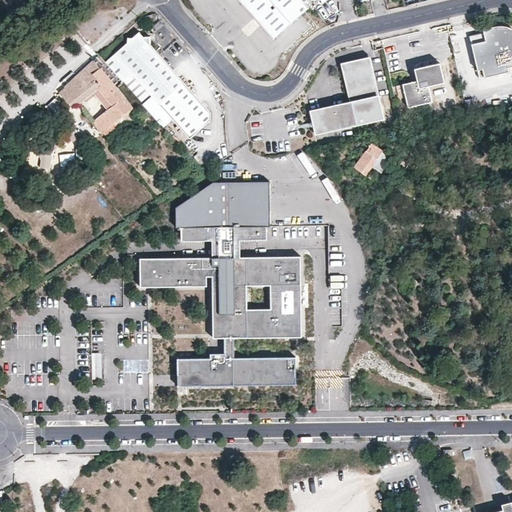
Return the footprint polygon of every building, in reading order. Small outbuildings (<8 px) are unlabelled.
[(235,0),(268,38),(303,6),(296,0),(235,0)] [(511,67),(511,29),(505,27),(496,27),(483,30),(484,33),(470,37),(480,80),(509,73),(508,69),(511,67)] [(127,45),(105,65),(144,110),(154,101),(156,103),(168,116),(192,95),(150,48),(149,39),(143,39),(139,35),(132,41),(128,40),(127,45)] [(371,56),(341,63),(351,101),(357,126),(385,119),(371,56)] [(137,117),(93,62),(64,89),(65,90),(60,95),(70,107),(79,107),(93,95),(96,92),(111,110),(107,113),(93,124),(102,136),(104,134),(109,141),(137,117)] [(445,84),(440,64),(415,70),(418,82),(403,85),(408,109),(433,103),(429,87),(445,84)] [(93,95),(107,113),(111,110),(96,92),(93,95)] [(209,114),(192,95),(168,116),(172,121),(173,122),(189,139),(209,122),(209,114)] [(357,126),(351,101),(310,110),(317,136),(357,126)] [(168,116),(156,103),(147,111),(159,125),(168,116)] [(172,121),(168,116),(159,125),(163,129),(172,121)] [(372,167),(382,153),(371,145),(355,167),(369,178),(374,175),(370,171),(372,167)] [(75,153),(60,153),(60,164),(75,164),(75,153)] [(214,258),(142,258),(140,286),(223,286),(223,337),(224,358),(234,357),(234,338),(302,337),(301,256),(241,257),(242,245),(242,240),(268,239),(269,180),(214,181),(175,207),(175,226),(183,226),(183,240),(215,240),(214,245),(214,258)] [(92,371),(101,371),(101,353),(93,353),(92,371)] [(224,358),(178,357),(177,381),(177,385),(293,385),(292,356),(234,357),(224,358)] [(511,511),(511,503),(511,502),(502,504),(504,509),(493,511),(511,511)]
